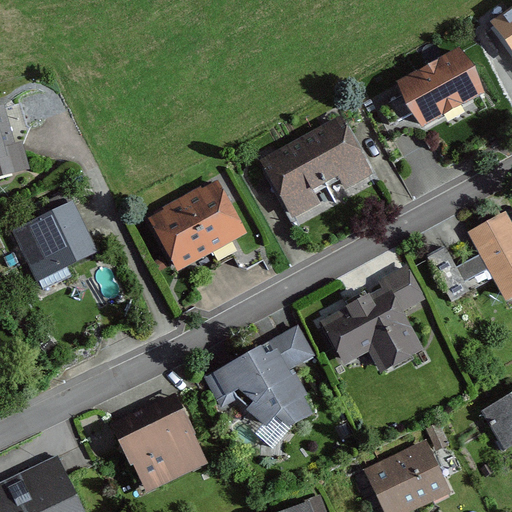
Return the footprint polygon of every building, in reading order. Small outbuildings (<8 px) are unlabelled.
[(511,48),(511,11),(495,24),(511,48)] [(459,53),(400,85),(405,95),(380,108),(389,125),(414,111),(421,125),(481,92),(459,53)] [(0,172),(26,165),(20,144),(27,128),(20,104),(0,109),(0,172)] [(327,131),(321,130),(302,142),(337,205),(374,184),(341,123),(327,131)] [(266,165),(299,225),(337,205),(302,142),(281,152),(280,157),(266,165)] [(241,232),(216,187),(185,204),(219,266),(234,257),(225,241),(241,232)] [(194,257),(204,274),(219,266),(185,204),(154,221),(179,266),(194,257)] [(71,276),(66,266),(94,252),(72,205),(15,232),(43,289),(71,276)] [(474,233),(489,260),(460,276),(446,248),(427,258),(451,302),(497,277),(509,297),(511,295),(511,235),(502,217),(474,233)] [(377,342),(389,364),(418,348),(397,311),(421,298),(405,269),(382,283),(387,291),(326,324),(345,359),(377,342)] [(91,311),(103,335),(128,323),(117,299),(91,311)] [(297,329),(281,337),(296,364),(311,355),(297,329)] [(309,414),(300,398),(303,396),(291,373),(287,375),(275,353),(264,359),(261,355),(259,356),(256,351),(207,379),(222,405),(236,398),(268,424),(277,414),(290,425),(309,414)] [(511,393),(481,411),(500,444),(511,436),(511,393)] [(149,455),(159,477),(198,458),(184,428),(187,427),(174,400),(159,407),(160,409),(120,428),(136,461),(149,455)] [(427,429),(435,447),(446,442),(438,424),(427,429)] [(351,476),(368,511),(396,511),(432,495),(428,487),(442,480),(426,447),(387,466),(384,460),(351,476)] [(85,511),(68,476),(42,489),(33,470),(6,483),(14,502),(0,509),(0,511),(85,511)] [(323,511),(318,497),(306,501),(310,511),(323,511)]
